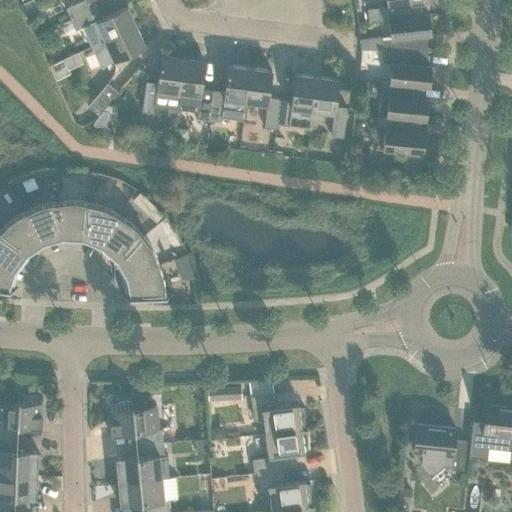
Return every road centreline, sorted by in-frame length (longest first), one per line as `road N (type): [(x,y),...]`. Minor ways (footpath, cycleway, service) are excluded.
road 1 (unclassified): [(456,274),(486,0)]
road 2 (unclassified): [(73,341),(334,335)]
road 3 (residential): [(354,511),(334,335)]
road 4 (residential): [(75,511),(73,341)]
road 5 (residential): [(328,40),(199,24)]
